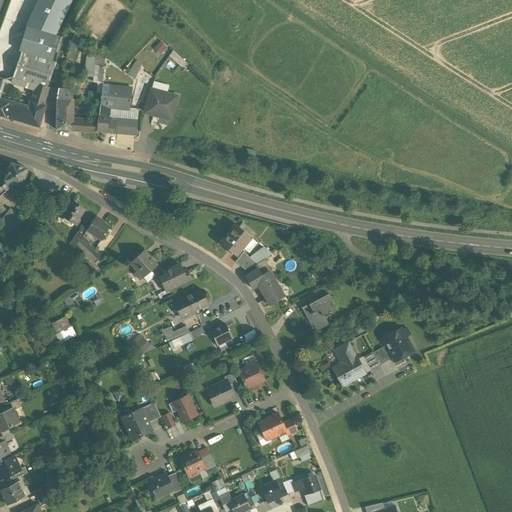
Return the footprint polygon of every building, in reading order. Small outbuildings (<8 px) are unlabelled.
[(37,0),(26,26),(54,35),(70,0),(37,0)] [(54,35),(26,26),(18,51),(21,52),(52,62),(60,36),(54,35)] [(153,47),(158,54),(167,48),(162,41),(153,47)] [(166,53),(184,69),(188,64),(170,48),(166,53)] [(52,62),(21,52),(12,76),(28,81),(46,87),(56,63),(52,62)] [(136,62),(127,75),(134,80),(141,65),(136,62)] [(0,89),(3,79),(0,78),(0,115),(5,117),(9,103),(0,100),(0,89)] [(46,87),(28,81),(25,88),(34,91),(31,101),(43,105),(49,88),(46,87)] [(131,88),(102,85),(99,114),(98,114),(96,131),(113,133),(114,122),(108,121),(109,108),(121,110),(128,111),(129,109),(131,88)] [(177,96),(151,89),(144,113),(170,120),(177,96)] [(63,99),(57,99),(56,113),(70,114),(71,100),(65,99),(63,99)] [(43,105),(31,101),(29,108),(9,103),(5,117),(39,128),(45,106),(43,105)] [(121,110),(109,108),(108,121),(114,122),(117,122),(117,120),(120,120),(121,110)] [(137,110),(129,109),(128,111),(121,110),(120,120),(136,122),(137,110)] [(70,114),(56,113),(56,129),(70,130),(70,121),(70,114)] [(120,120),(117,120),(117,122),(116,134),(134,136),(136,122),(120,120)] [(80,121),(70,121),(70,130),(80,131),(80,121)] [(97,122),(80,121),(80,131),(96,132),(97,122)] [(28,168),(12,163),(10,170),(8,175),(6,181),(7,181),(16,184),(22,186),(28,168)] [(7,181),(0,187),(0,192),(3,196),(16,184),(7,181)] [(31,185),(28,194),(33,196),(37,187),(31,185)] [(84,209),(72,201),(69,206),(62,217),(73,225),(84,209)] [(64,203),(57,213),(62,217),(69,206),(64,203)] [(22,219),(11,209),(8,212),(5,216),(17,225),(22,219)] [(17,225),(5,216),(0,221),(0,222),(10,233),(17,225)] [(96,217),(86,231),(100,241),(110,228),(103,223),(104,222),(96,217)] [(252,238),(235,225),(220,244),(236,257),(243,249),(251,238),(252,238)] [(102,258),(78,232),(69,245),(90,268),(102,258)] [(257,243),(251,238),(243,249),(249,253),(257,243)] [(144,250),(129,263),(136,271),(133,274),(139,281),(157,265),(144,250)] [(258,264),(243,253),(234,263),(247,272),(256,265),(258,264)] [(274,276),(264,259),(258,264),(256,265),(258,269),(263,276),(269,272),(272,277),(274,276)] [(296,260),(289,264),(292,268),(298,264),(296,260)] [(179,265),(164,272),(165,276),(160,279),(166,291),(190,279),(186,271),(183,272),(179,265)] [(256,265),(247,272),(249,274),(258,269),(256,265)] [(249,274),(245,277),(252,289),(259,285),(266,281),(263,276),(258,269),(249,274)] [(269,272),(263,276),(266,281),(259,285),(270,304),(283,296),(274,282),(272,277),(269,272)] [(160,279),(151,283),(157,295),(166,291),(160,279)] [(326,292),(324,286),(314,292),(316,297),(326,292)] [(200,290),(184,297),(191,313),(194,311),(195,315),(202,312),(200,308),(207,305),(200,290)] [(328,294),(302,309),(306,318),(310,316),(318,330),(327,324),(323,316),(336,309),(328,294)] [(191,313),(184,297),(177,301),(184,316),(191,313)] [(50,321),(56,341),(74,336),(68,315),(50,321)] [(225,323),(210,331),(217,345),(232,338),(225,323)] [(186,327),(165,336),(168,342),(189,333),(186,327)] [(201,327),(191,332),(194,338),(204,333),(201,327)] [(402,331),(398,330),(395,332),(391,340),(385,344),(386,345),(393,358),(395,361),(401,357),(402,359),(404,359),(406,358),(407,356),(406,354),(413,351),(402,331)] [(364,374),(348,343),(338,349),(346,364),(334,370),(342,385),(364,374)] [(386,345),(373,352),(380,365),(393,358),(386,345)] [(372,352),(363,358),(370,371),(379,366),(373,352),(372,352)] [(264,381),(256,363),(239,371),(247,389),(264,381)] [(240,390),(232,373),(224,377),(226,381),(232,393),(240,390)] [(8,387),(16,384),(13,376),(5,378),(8,387)] [(226,381),(207,390),(214,406),(234,397),(232,393),(226,381)] [(196,414),(187,395),(174,402),(182,421),(196,414)] [(153,402),(141,408),(148,422),(160,417),(153,402)] [(13,408),(0,412),(0,431),(19,424),(19,423),(21,422),(20,418),(18,419),(13,408)] [(141,408),(121,417),(132,439),(139,436),(139,434),(143,433),(144,433),(151,430),(148,422),(141,408)] [(70,410),(64,413),(67,420),(73,418),(70,410)] [(169,413),(163,416),(168,427),(175,424),(169,413)] [(277,414),(266,419),(267,420),(258,423),(262,432),(263,434),(267,433),(270,439),(278,436),(278,435),(285,431),(282,424),(277,414)] [(297,432),(291,420),(282,424),(285,431),(287,436),(297,432)] [(12,432),(0,437),(0,443),(4,442),(4,443),(15,438),(12,432)] [(263,434),(262,432),(256,435),(261,446),(271,442),(270,439),(267,433),(263,434)] [(290,452),(293,458),(300,456),(302,461),(313,457),(305,437),(299,440),(302,447),(290,452)] [(0,443),(0,461),(10,457),(4,443),(4,442),(0,443)] [(207,448),(197,453),(202,464),(212,459),(207,448)] [(196,451),(180,458),(183,463),(182,463),(181,466),(182,469),(185,470),(186,470),(188,475),(204,468),(202,464),(197,453),(196,451)] [(13,455),(10,457),(0,461),(0,476),(1,478),(9,474),(20,469),(13,455)] [(25,467),(9,474),(11,480),(28,473),(25,467)] [(167,476),(167,477),(173,490),(173,491),(181,487),(175,473),(167,476)] [(166,474),(149,482),(156,497),(173,490),(167,477),(167,476),(166,474)] [(315,476),(302,481),(304,486),(301,487),(302,490),(304,496),(320,490),(315,476)] [(302,481),(293,484),(295,492),(302,490),(301,487),(304,486),(302,481)] [(275,482),(262,488),(267,500),(273,498),(274,501),(282,497),(278,487),(275,482)] [(17,483),(2,491),(6,497),(4,498),(8,506),(25,498),(21,490),(18,484),(17,483)] [(48,485),(33,492),(36,498),(50,491),(48,485)] [(288,494),(283,485),(278,487),(282,497),(288,494)] [(320,490),(304,496),(308,507),(323,501),(320,490)] [(50,491),(36,498),(40,505),(54,498),(50,491)] [(228,494),(218,498),(224,511),(232,508),(229,502),(231,501),(228,494)] [(231,501),(229,502),(232,508),(233,511),(238,511),(240,511),(245,511),(250,510),(245,501),(243,495),(231,501)] [(251,498),(245,501),(250,510),(255,508),(251,498)] [(179,505),(181,511),(189,511),(185,502),(179,505)] [(382,503),(364,507),(366,511),(379,511),(384,510),(382,503)]
